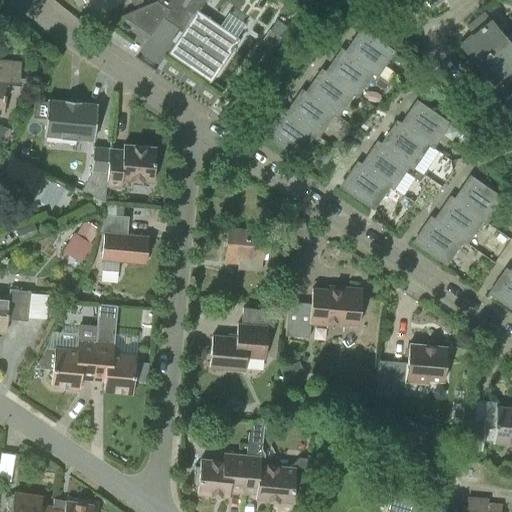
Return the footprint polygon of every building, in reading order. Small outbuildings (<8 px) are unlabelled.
[(84,0),(95,17),(124,0),(84,0)] [(163,18),(183,31),(168,53),(211,82),(233,50),(234,51),(237,46),(236,46),(240,39),(198,11),(205,0),(156,0),(123,14),(123,15),(151,35),(163,18)] [(507,39),(485,12),(467,26),(473,33),(462,43),(461,41),(459,42),(477,63),(507,39)] [(275,46),(281,37),(270,29),(264,39),(275,46)] [(361,29),(346,52),(375,72),(374,73),(378,76),(395,51),(361,29)] [(477,63),(494,84),(495,84),(494,82),(505,73),(511,80),(511,45),(507,39),(477,63)] [(375,72),(346,52),(342,49),(326,72),(355,92),(354,94),(358,96),(374,73),(375,72)] [(7,91),(19,93),(21,69),(14,69),(15,62),(0,61),(0,114),(4,115),(7,91)] [(355,92),(326,72),(322,69),(306,93),(335,112),(334,114),(338,116),(354,94),(355,92)] [(382,89),(387,83),(379,78),(375,84),(382,89)] [(302,90),(286,113),(315,132),(314,134),(318,137),(334,114),(335,112),(306,93),(302,90)] [(94,140),(98,104),(80,102),(80,101),(65,100),(65,101),(48,99),(44,135),(71,138),(94,140)] [(450,123),(431,110),(417,101),(401,124),(430,143),(429,145),(433,147),(450,123)] [(282,110),(266,135),(298,157),(314,134),(315,132),(286,113),(282,110)] [(430,143),(401,124),(397,121),(381,144),(410,164),(409,165),(413,168),(429,145),(430,143)] [(12,129),(0,124),(0,144),(5,147),(12,129)] [(410,164),(381,144),(377,141),(362,164),(390,184),(389,185),(393,188),(409,165),(410,164)] [(153,181),(156,147),(124,144),(123,149),(110,148),(107,185),(121,186),(122,178),(153,181)] [(106,202),(107,185),(110,148),(93,147),(91,171),(82,190),(106,202)] [(4,173),(6,174),(15,156),(6,151),(3,157),(1,156),(0,159),(0,169),(4,171),(4,173)] [(327,164),(331,158),(324,153),(320,159),(327,164)] [(34,182),(40,169),(15,156),(6,174),(3,181),(16,188),(22,175),(34,182)] [(358,162),(341,186),(374,208),(389,185),(390,184),(362,164),(358,162)] [(418,171),(414,177),(415,178),(420,181),(424,175),(423,174),(418,171)] [(471,176),(455,199),(483,219),(482,220),(486,223),(503,198),(471,176)] [(451,196),(435,219),(463,239),(462,240),(466,243),(482,220),(483,219),(455,199),(451,196)] [(129,216),(105,214),(99,233),(104,233),(102,259),(104,259),(103,269),(118,270),(119,260),(146,263),(149,236),(128,235),(129,216)] [(431,217),(414,241),(447,263),(462,240),(463,239),(435,219),(431,217)] [(35,223),(17,230),(21,240),(39,233),(35,223)] [(84,223),(77,235),(91,243),(100,228),(90,223),(84,223)] [(287,242),(265,240),(266,231),(228,228),(225,262),(238,263),(239,257),(285,261),(287,242)] [(503,244),(507,239),(499,233),(495,238),(503,244)] [(75,234),(64,252),(81,262),(92,244),(75,234)] [(506,268),(490,292),(511,307),(511,272),(510,271),(506,268)] [(359,324),(362,289),(344,287),(344,291),(313,288),(311,303),(289,301),(286,335),(309,337),(311,323),(328,325),(328,321),(359,324)] [(0,329),(6,330),(5,331),(7,332),(8,320),(27,322),(30,292),(9,290),(8,297),(0,295),(0,329)] [(275,310),(243,307),(242,324),(238,323),(236,337),(212,335),(210,367),(245,370),(246,356),(265,358),(268,327),(274,327),(275,310)] [(95,342),(96,342),(97,326),(80,324),(78,350),(68,349),(65,346),(61,345),(58,348),(55,348),(52,385),(80,388),(81,378),(91,379),(95,342)] [(134,379),(136,356),(133,355),(131,352),(126,351),(123,354),(113,353),(114,344),(96,342),(95,342),(91,379),(105,380),(104,390),(132,393),(133,386),(137,383),(134,379)] [(447,347),(409,344),(408,363),(394,361),(391,391),(406,393),(407,382),(428,383),(429,379),(444,381),(447,347)] [(288,386),(307,378),(300,361),(281,369),(288,386)] [(278,394),(277,412),(289,412),(290,395),(278,394)] [(269,419),(271,406),(264,406),(258,410),(257,418),(269,419)] [(469,421),(466,449),(482,450),(483,439),(493,440),(493,438),(511,440),(511,407),(496,406),(494,428),(484,427),(484,422),(469,421)] [(264,465),(265,453),(262,449),(263,428),(249,427),(246,455),(243,492),(261,493),(263,497),(263,499),(289,502),(293,498),(294,489),(305,490),(308,460),(296,459),(289,467),(264,465)] [(351,447),(348,429),(327,432),(330,451),(351,447)] [(429,430),(425,443),(430,445),(436,447),(441,434),(429,430)] [(410,511),(415,497),(430,445),(407,437),(386,511),(410,511)] [(15,454),(0,451),(0,471),(11,474),(15,454)] [(224,461),(201,459),(200,466),(195,466),(193,486),(198,486),(198,493),(234,497),(234,491),(243,492),(246,455),(224,454),(224,461)] [(15,494),(12,511),(51,511),(52,508),(41,506),(42,498),(15,494)] [(92,511),(94,505),(66,501),(54,499),(53,508),(52,508),(51,511),(92,511)] [(501,511),(502,503),(489,502),(488,509),(463,508),(463,509),(447,507),(447,508),(446,511),(501,511)]
